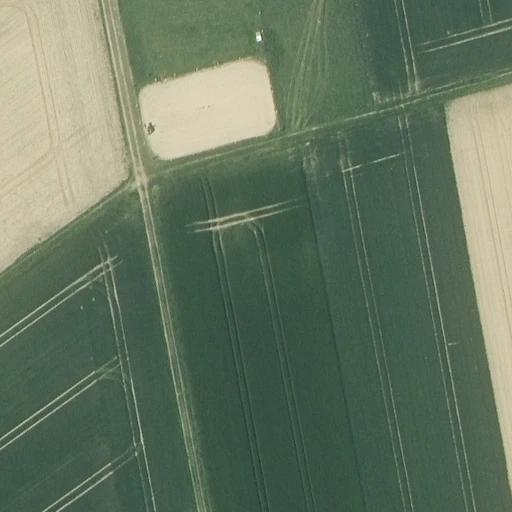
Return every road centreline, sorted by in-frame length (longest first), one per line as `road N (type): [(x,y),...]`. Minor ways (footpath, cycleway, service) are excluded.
road 1 (track): [(0,284),(138,185),(511,76)]
road 2 (track): [(106,0),(199,511)]
